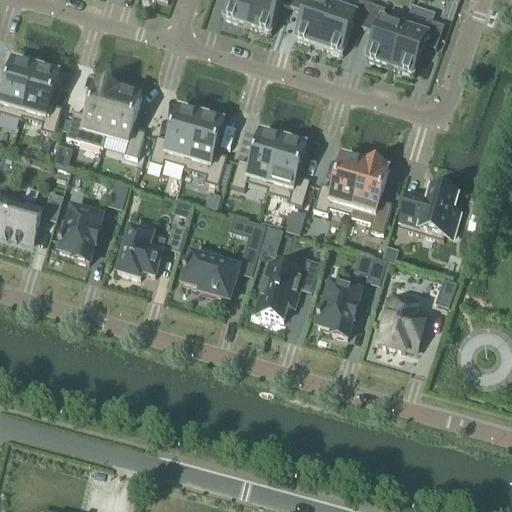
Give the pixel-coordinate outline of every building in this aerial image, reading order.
[(143,0),(167,8),(169,0),(143,0)] [(230,0),(223,23),(246,31),(257,0),(230,0)] [(270,39),(281,9),(292,13),(296,0),(257,0),(246,31),(270,39)] [(294,44),(318,52),(334,5),(335,0),(296,0),(292,13),(304,16),(294,44)] [(342,60),(352,30),(364,33),(372,10),(359,5),(356,13),(334,5),(318,52),(342,60)] [(366,65),(389,73),(406,26),(383,19),(385,14),(372,10),(364,33),(375,37),(366,65)] [(406,26),(389,73),(413,81),(422,57),(424,50),(435,54),(444,31),(431,26),(428,34),(406,26)] [(21,125),(22,123),(21,122),(37,68),(22,64),(21,67),(13,65),(4,97),(0,95),(0,118),(13,123),(21,125)] [(21,122),(22,123),(42,128),(40,136),(54,140),(62,114),(50,110),(59,78),(51,76),(52,73),(37,68),(21,122)] [(105,147),(106,142),(105,142),(119,93),(104,88),(103,91),(96,89),(86,121),(74,117),(66,144),(79,148),(81,140),(105,147)] [(105,142),(106,142),(128,148),(124,161),(137,164),(144,138),(132,134),(141,102),(133,100),(134,97),(119,93),(105,142)] [(184,172),(185,173),(202,116),(186,112),(185,115),(178,113),(169,145),(156,141),(148,168),(163,172),(164,167),(184,172)] [(185,173),(184,172),(184,175),(206,181),(204,188),(218,192),(227,162),(214,158),(214,159),(224,127),(216,124),(217,121),(202,116),(185,173)] [(246,188),(267,194),(268,194),(284,140),(269,136),(268,139),(260,137),(251,169),(238,165),(231,192),(244,196),(246,188)] [(268,194),(267,194),(266,199),(290,206),(289,209),(301,212),(309,186),(297,182),(306,151),(298,148),(299,145),(284,140),(268,194)] [(58,152),(53,169),(68,173),(73,156),(58,152)] [(329,215),(349,220),(350,221),(366,165),(351,160),(350,164),(342,161),(333,193),(321,189),(313,216),(327,220),(329,215)] [(350,221),(349,220),(348,223),(370,229),(368,236),(382,240),(391,210),(379,206),(388,175),(380,172),(381,169),(366,165),(350,221)] [(121,215),(127,193),(115,190),(109,211),(121,215)] [(408,198),(407,203),(398,234),(422,241),(443,247),(444,242),(451,244),(458,218),(452,216),(456,201),(453,200),(453,197),(436,192),(435,195),(431,194),(428,204),(408,198)] [(50,200),(43,223),(55,227),(62,203),(50,200)] [(204,214),(216,218),(220,203),(208,200),(204,214)] [(42,214),(0,202),(0,232),(1,233),(0,238),(0,239),(32,249),(42,214)] [(187,225),(191,212),(174,207),(171,220),(187,225)] [(71,214),(62,245),(60,244),(59,248),(61,249),(59,257),(74,262),(73,265),(89,269),(94,252),(95,252),(100,237),(98,237),(102,222),(71,214)] [(247,245),(237,281),(250,285),(265,233),(233,224),(228,240),(247,245)] [(185,234),(173,230),(169,247),(166,254),(178,257),(185,234)] [(129,234),(117,278),(140,284),(141,279),(154,283),(165,245),(129,234)] [(282,238),(266,234),(259,260),(274,265),(282,238)] [(383,264),(393,267),(396,256),(386,254),(383,264)] [(182,289),(201,294),(200,298),(229,306),(238,274),(190,260),(187,272),(185,272),(184,275),(185,276),(182,289)] [(366,284),(372,265),(358,261),(353,280),(366,284)] [(269,270),(255,318),(261,320),(283,327),(287,311),(294,312),(299,294),(310,297),(319,269),(294,262),(290,275),(275,271),(275,272),(269,270)] [(373,264),(366,288),(378,291),(385,268),(373,264)] [(444,286),(436,309),(448,313),(455,290),(444,286)] [(330,289),(321,320),(318,320),(317,323),(319,324),(317,332),(332,337),(331,340),(347,345),(352,327),(353,328),(358,312),(356,312),(361,298),(330,289)] [(376,349),(404,357),(406,353),(416,356),(426,321),(416,318),(417,314),(389,306),(376,349)]
